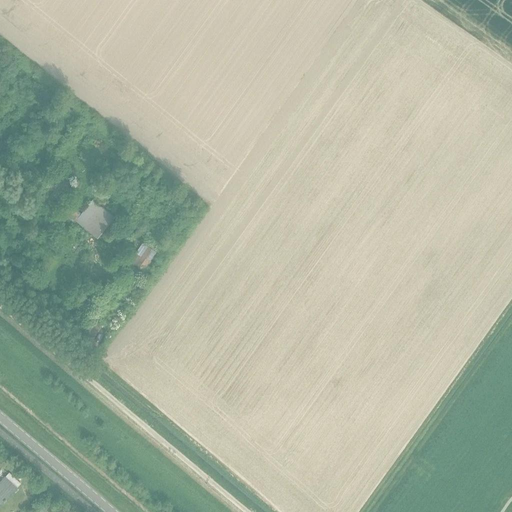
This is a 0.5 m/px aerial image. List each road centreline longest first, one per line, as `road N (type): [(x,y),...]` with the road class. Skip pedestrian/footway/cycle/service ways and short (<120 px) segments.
road 1 (unclassified): [(247,511),(0,303)]
road 2 (tertiary): [(110,511),(0,417)]
